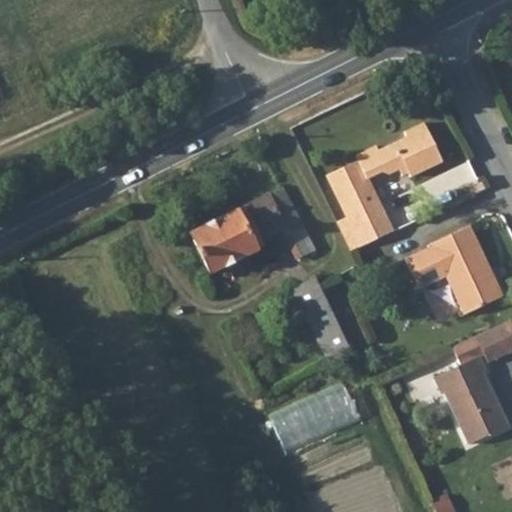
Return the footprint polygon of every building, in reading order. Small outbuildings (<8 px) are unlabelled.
[(358,163),(326,177),(354,240),(388,223),(366,180),(380,174),(389,176),(397,172),(399,174),(405,171),(409,179),(442,163),(422,125),(403,135),(406,140),(378,154),(375,148),(355,157),(358,163)] [(285,229),(284,226),(296,220),(281,190),(188,236),(209,276),(257,252),(253,246),(279,232),(285,229)] [(296,263),(313,254),(296,220),(284,226),(285,229),(279,232),(296,263)] [(431,251),(404,264),(419,294),(446,281),(465,319),(504,300),(471,229),(430,248),(431,251)] [(293,292),(329,363),(352,352),(315,281),(293,292)] [(511,347),(501,326),(442,353),(452,372),(426,385),(435,402),(437,400),(463,451),(501,432),(475,381),(479,379),(471,363),(475,362),(479,369),(511,353),(511,347)] [(349,387),(274,418),(288,452),(363,422),(349,387)]
